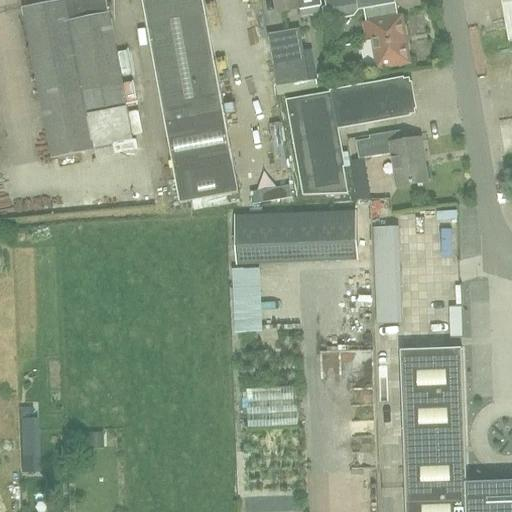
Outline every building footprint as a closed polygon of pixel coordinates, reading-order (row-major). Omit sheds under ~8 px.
[(24,9),(53,159),(93,151),(86,112),(126,104),(105,0),(64,0),(65,1),(24,9)] [(224,115),(202,0),(141,0),(165,126),(180,204),(238,193),(224,115)] [(320,0),(276,0),(279,14),(299,11),(299,9),(321,5),(320,0)] [(363,11),(388,7),(395,5),(393,0),(323,0),(325,9),(322,10),(324,22),(328,21),(364,15),(363,11)] [(511,0),(501,0),(509,42),(511,41),(511,0)] [(401,20),(390,21),(388,7),(363,11),(364,15),(366,26),(362,26),(365,40),(372,39),(378,69),(409,64),(401,20)] [(312,50),(303,52),(299,31),(268,37),(277,87),(317,80),(312,50)] [(242,36),(215,38),(219,84),(245,82),(242,36)] [(409,80),(286,102),(302,198),(348,195),(337,131),(416,115),(409,80)] [(132,141),(126,107),(88,115),(97,159),(115,156),(113,144),(132,141)] [(511,107),(503,109),(506,132),(511,131),(511,107)] [(404,133),(370,138),(370,140),(356,142),(358,160),(373,157),(392,154),(397,187),(428,182),(421,140),(406,143),(404,133)] [(278,263),(277,215),(235,217),(236,264),(278,263)] [(413,215),(415,244),(429,244),(428,215),(413,215)] [(364,219),(368,322),(391,321),(387,219),(364,219)] [(432,222),(436,247),(447,246),(444,221),(432,222)] [(343,331),(342,345),(361,345),(361,331),(343,331)] [(511,511),(511,480),(466,482),(463,347),(402,349),(405,511),(511,511)] [(330,383),(362,382),(361,365),(329,367),(330,383)] [(100,405),(109,405),(108,387),(99,387),(100,405)] [(366,443),(363,396),(337,397),(340,445),(366,443)]
